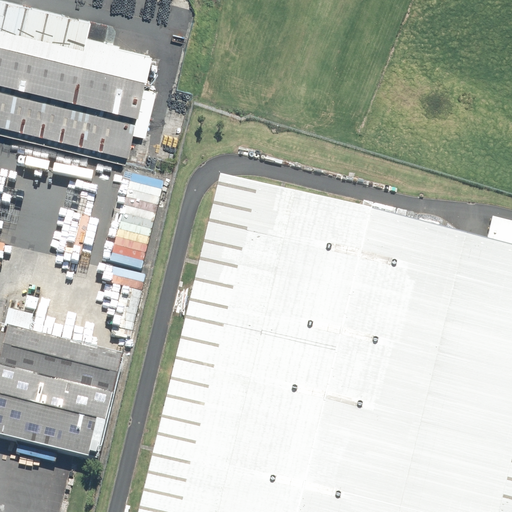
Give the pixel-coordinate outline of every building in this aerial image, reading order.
[(145,79),(0,44),(0,131),(126,161),(145,79)] [(155,150),(147,148),(143,167),(151,169),(155,150)] [(110,164),(72,156),(51,251),(89,259),(110,164)] [(166,180),(127,172),(121,197),(160,206),(166,180)] [(511,511),(511,227),(489,222),(482,249),(216,185),(136,511),(511,511)] [(131,341),(144,276),(125,272),(111,337),(131,341)] [(126,357),(7,329),(0,357),(0,435),(101,460),(126,357)]
